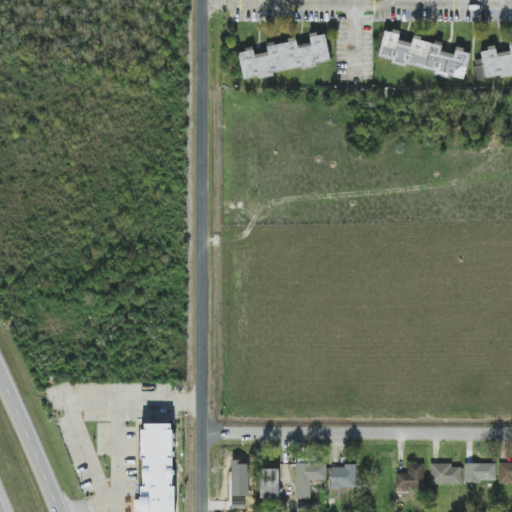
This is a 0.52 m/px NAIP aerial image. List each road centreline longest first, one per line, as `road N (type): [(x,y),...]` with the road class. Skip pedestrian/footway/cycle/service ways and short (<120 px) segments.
road 1 (residential): [(203,511),(203,0)]
road 2 (residential): [(511,4),(203,2)]
road 3 (residential): [(511,430),(203,428)]
road 4 (secondary): [(63,511),(0,368)]
